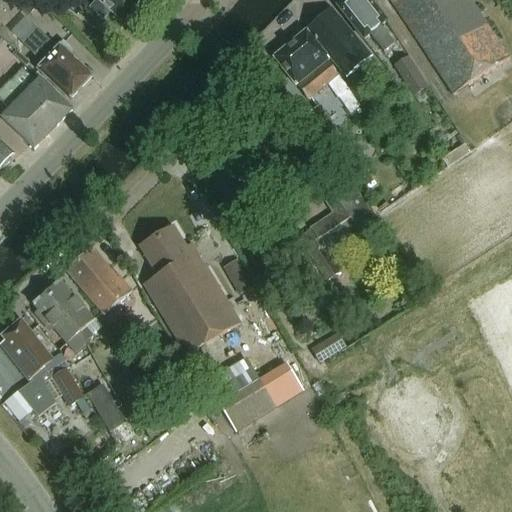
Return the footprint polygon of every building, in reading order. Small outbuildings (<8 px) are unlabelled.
[(32,0),(7,0),(30,18),(40,6),(32,0)] [(96,0),(99,2),(92,10),(104,21),(111,13),(127,27),(141,12),(142,14),(151,4),(150,2),(151,0),(96,0)] [(384,56),(394,47),(380,29),(386,24),(367,0),(348,0),(337,9),(363,43),(370,37),(384,56)] [(392,0),(389,2),(453,99),(509,62),(468,0),(392,0)] [(346,82),(372,60),(338,19),(327,28),(322,22),(307,34),(346,82)] [(71,102),(93,79),(75,61),(78,58),(65,46),(59,51),(39,32),(25,47),(45,66),(40,71),(71,102)] [(308,103),(338,78),(328,63),(329,63),(307,35),(275,61),(308,103)] [(414,98),(428,89),(409,60),(395,69),(414,98)] [(72,114),(26,69),(11,84),(11,83),(0,94),(0,101),(11,112),(0,122),(0,123),(9,132),(11,129),(35,152),(72,114)] [(371,95),(358,77),(346,86),(360,104),(371,95)] [(368,176),(320,108),(306,118),(353,186),(368,176)] [(447,171),(470,155),(458,137),(435,153),(447,171)] [(0,174),(15,159),(0,145),(0,174)] [(330,261),(353,245),(351,241),(376,225),(351,185),(342,191),(341,190),(324,201),(334,217),(311,232),(312,234),(299,243),(326,285),(339,276),(330,261)] [(157,281),(144,289),(187,359),(240,327),(192,249),(187,252),(174,231),(139,252),(157,281)] [(104,318),(133,293),(120,278),(116,281),(92,253),(67,274),(104,318)] [(47,296),(87,343),(93,338),(87,330),(94,323),(61,284),(47,296)] [(87,343),(81,335),(47,296),(33,308),(38,314),(35,317),(45,328),(48,326),(67,347),(60,354),(66,361),(87,343)] [(107,334),(115,345),(132,331),(124,321),(107,334)] [(38,376),(53,364),(21,323),(2,339),(5,344),(0,348),(29,384),(32,382),(33,384),(18,395),(28,408),(38,421),(56,407),(38,376)] [(281,360),(295,351),(279,325),(265,334),(281,360)] [(311,354),(320,368),(346,352),(337,338),(311,354)] [(190,382),(173,355),(159,364),(177,390),(190,382)] [(285,406),(306,394),(284,359),(264,371),(285,406)] [(69,412),(84,403),(66,373),(51,382),(69,412)] [(235,436),(276,412),(260,385),(219,409),(235,436)] [(85,398),(108,436),(125,426),(102,388),(85,398)] [(28,408),(18,395),(4,405),(20,423),(29,416),(24,411),(28,408)] [(69,491),(94,472),(84,459),(59,478),(69,491)]
